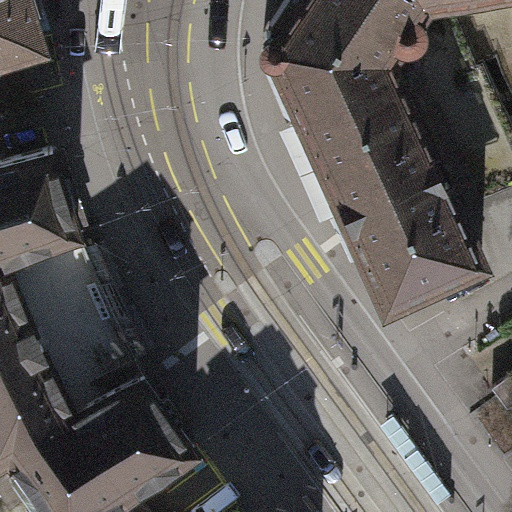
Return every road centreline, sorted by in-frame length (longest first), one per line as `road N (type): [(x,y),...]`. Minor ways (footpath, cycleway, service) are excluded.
road 1 (secondary): [(490,511),(303,264),(235,188),(185,155)]
road 2 (secondary): [(185,155),(188,224),(216,304),(365,511)]
road 3 (secondary): [(185,155),(162,80),(157,0)]
